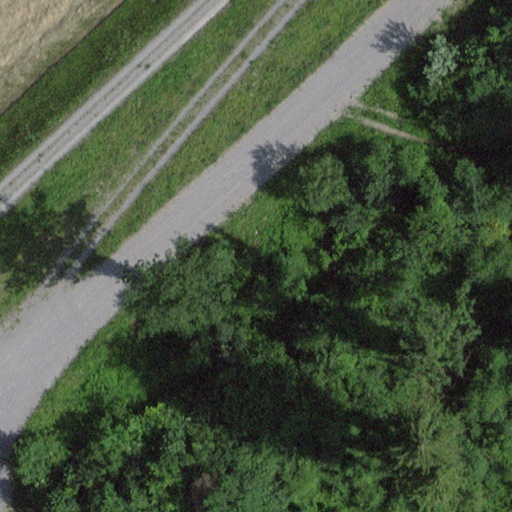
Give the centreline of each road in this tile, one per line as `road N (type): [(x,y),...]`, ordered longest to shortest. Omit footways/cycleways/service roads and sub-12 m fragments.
road 1 (track): [(0,378),(292,132),(429,0)]
road 2 (track): [(301,0),(135,183),(59,283),(0,400)]
road 3 (track): [(220,0),(0,208)]
